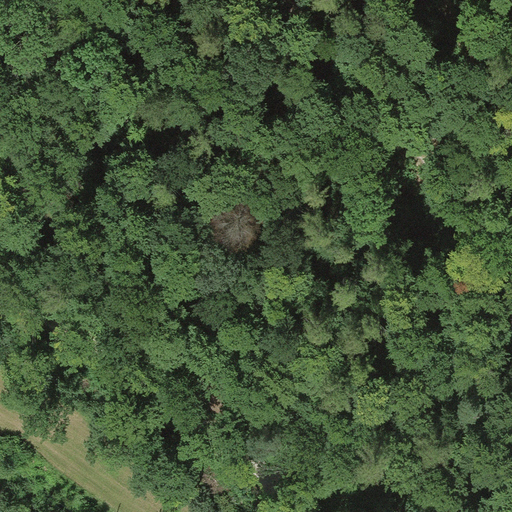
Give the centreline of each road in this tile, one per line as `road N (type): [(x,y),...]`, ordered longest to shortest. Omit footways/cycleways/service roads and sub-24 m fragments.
road 1 (track): [(308,0),(458,175),(511,277)]
road 2 (track): [(263,476),(205,421),(0,296)]
road 3 (track): [(432,511),(310,447),(284,452),(263,476)]
